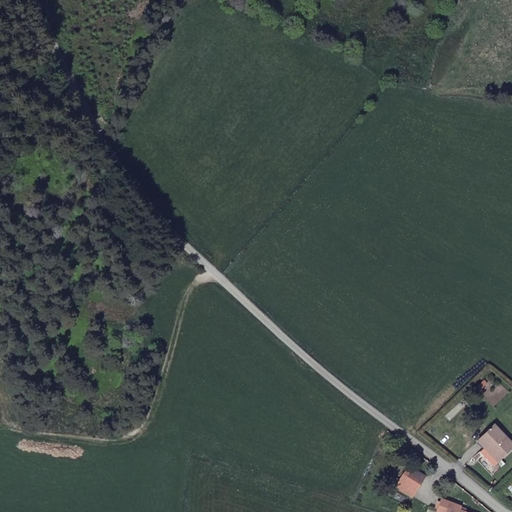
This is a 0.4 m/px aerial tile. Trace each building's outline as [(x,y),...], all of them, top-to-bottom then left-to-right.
[(470,442),(477,449),(480,446),(492,460),(507,446),(488,425),(470,442)] [(480,446),(477,449),(473,453),(486,466),(492,460),(480,446)] [(391,464),(384,479),(397,485),(405,470),(391,464)] [(397,485),(384,479),(382,484),(395,490),(397,485)] [(419,504),(420,505),(428,507),(426,511),(458,511),(460,506),(442,502),(443,499),(438,498),(425,494),(422,493),(419,504)]
